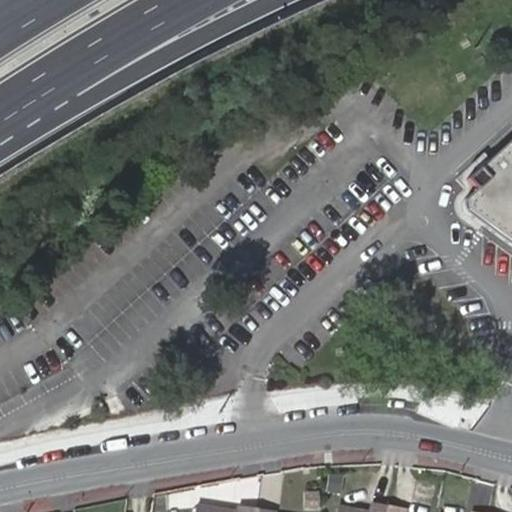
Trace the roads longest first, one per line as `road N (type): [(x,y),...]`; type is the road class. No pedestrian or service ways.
road 1 (residential): [(0,487),(348,433),(426,437),(511,457)]
road 2 (motorway): [(0,149),(288,0)]
road 3 (motorway): [(0,112),(184,0)]
